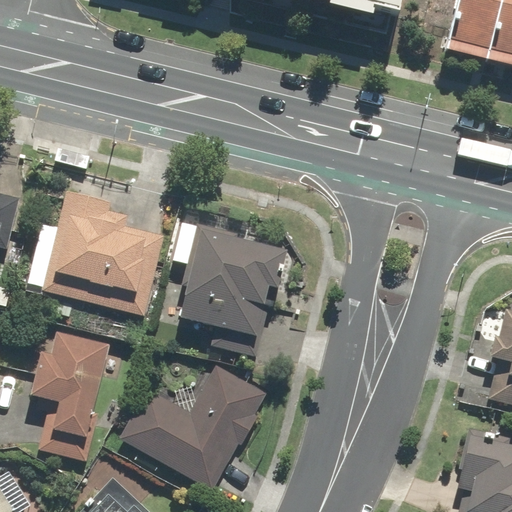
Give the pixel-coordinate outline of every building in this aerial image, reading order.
[(234,0),(387,39),(397,0),(234,0)] [(511,0),(456,0),(442,57),(511,74),(511,0)] [(108,205),(64,195),(41,297),(142,320),(162,231),(123,223),(124,217),(106,213),(108,205)] [(0,310),(4,311),(7,295),(11,296),(22,235),(15,234),(20,202),(0,198),(0,310)] [(286,246),(180,223),(171,265),(189,269),(177,323),(171,322),(166,345),(198,352),(199,349),(255,361),(270,291),(275,293),(286,246)] [(511,313),(498,311),(492,334),(478,330),(471,358),(494,363),(485,399),(511,405),(511,313)] [(108,346),(54,336),(49,359),(36,357),(27,400),(47,404),(37,451),(85,461),(108,346)] [(265,396),(216,367),(188,415),(147,392),(119,439),(211,493),(238,446),(242,448),(260,417),(254,413),(265,396)] [(511,511),(511,449),(465,439),(453,487),(463,489),(458,511),(511,511)] [(146,511),(113,480),(83,511),(146,511)] [(15,511),(0,488),(0,511),(15,511)]
